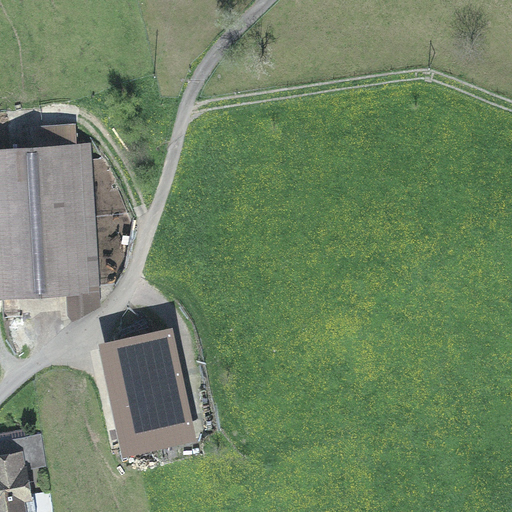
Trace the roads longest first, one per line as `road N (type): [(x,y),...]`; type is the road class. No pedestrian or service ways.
road 1 (track): [(0,407),(56,351),(138,294),(281,0)]
road 2 (track): [(511,111),(435,78),(221,110)]
